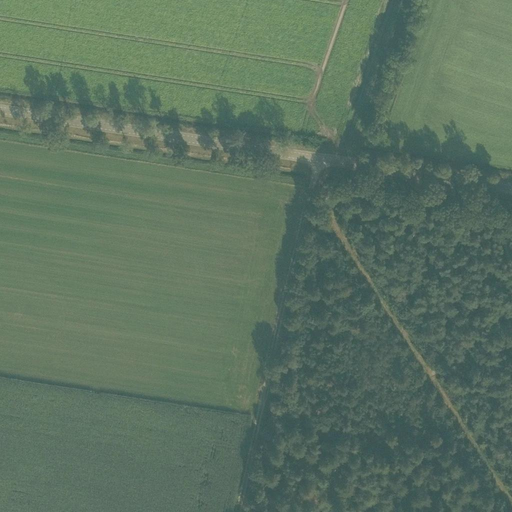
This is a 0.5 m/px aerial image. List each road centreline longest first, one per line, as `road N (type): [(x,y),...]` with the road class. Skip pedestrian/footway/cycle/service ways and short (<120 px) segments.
road 1 (unclassified): [(511,188),(0,109)]
road 2 (track): [(312,207),(246,511)]
road 3 (track): [(428,368),(511,506)]
